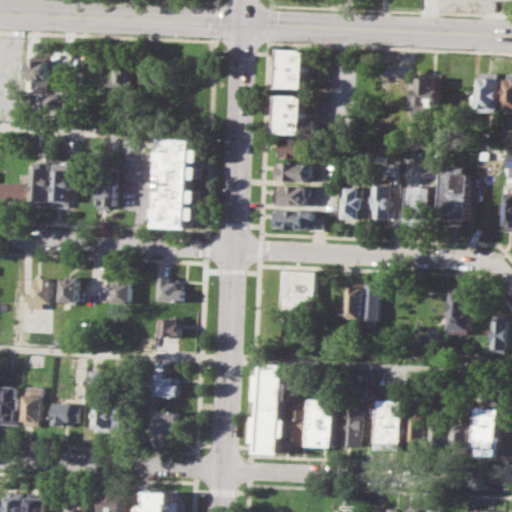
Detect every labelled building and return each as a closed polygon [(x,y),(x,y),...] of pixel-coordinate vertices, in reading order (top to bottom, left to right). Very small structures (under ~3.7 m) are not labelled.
[(283,47),(311,49),(310,87),(282,87),(283,47)] [(31,59),(50,59),(49,69),(53,69),(52,80),(31,80),(31,59)] [(120,65),(137,66),(136,94),(119,94),(119,88),(115,88),(115,76),(119,76),(120,65)] [(482,71),(501,71),(500,110),(481,110),(482,71)] [(423,75),(440,76),(440,88),(444,88),(443,113),(422,112),(422,98),(418,98),(418,87),(422,87),(423,75)] [(282,93),(309,94),(308,131),(281,131),(282,93)] [(286,138),(315,139),(314,157),(285,156),(286,138)] [(165,139),(196,141),(196,149),(202,149),(201,160),(197,160),(196,165),(201,165),(201,177),(196,177),(194,184),(170,183),(169,175),(161,175),(162,147),(165,148),(165,139)] [(36,160),(53,161),(51,204),(34,204),(36,160)] [(58,161),(73,162),(71,205),(56,204),(58,161)] [(278,161),(311,162),(310,180),(277,178),(278,161)] [(448,165),(467,166),(467,173),(471,173),(470,219),(464,218),(464,224),(446,224),(446,217),(443,217),(444,173),(448,173),(448,165)] [(2,181),(29,183),(28,200),(1,199),(2,181)] [(102,181),(119,182),(118,203),(110,203),(110,208),(102,207),(102,181)] [(161,190),(169,190),(170,183),(194,184),(194,189),(200,190),(200,201),(194,201),(194,205),(200,206),(199,219),(192,219),(192,227),(161,226),(162,215),(159,215),(161,190)] [(374,183),(392,184),(391,218),(377,218),(378,206),(373,206),(374,183)] [(278,185),(310,186),(309,205),(277,204),(278,185)] [(412,185),(437,186),(436,224),(411,223),(412,185)] [(348,186),(360,186),(360,196),(364,196),(364,208),(361,208),(360,218),(344,217),(344,195),(348,195),(348,186)] [(277,208),(317,210),(317,228),(276,227),(277,208)] [(285,269),(318,270),(317,307),(284,306),(285,269)] [(38,277),(57,278),(56,301),(49,301),(49,308),(33,307),(34,290),(37,290),(38,277)] [(162,277),(180,277),(184,281),(183,300),(162,300),(162,277)] [(64,278),(82,279),(81,301),(63,300),(64,278)] [(116,281),(134,282),(134,302),(115,301),(116,281)] [(351,282),(366,283),(365,317),(349,317),(351,282)] [(369,282),(368,318),(382,319),(384,283),(369,282)] [(454,290),(473,290),(472,300),(478,300),(478,313),(474,313),(473,329),(452,329),(454,290)] [(114,307),(126,307),(126,321),(113,321),(114,307)] [(497,313),(510,313),(508,353),(495,352),(497,313)] [(164,318),(177,318),(177,314),(185,315),(184,336),(163,335),(164,318)] [(3,355),(14,356),(14,368),(2,367),(3,355)] [(266,364),(290,365),(289,380),(293,381),(292,398),(288,398),(287,418),(291,418),(290,436),(286,435),(285,452),(261,451),(262,441),(257,441),(258,415),(263,415),(264,399),(260,399),(261,373),(265,373),(266,364)] [(91,369),(103,369),(103,383),(90,383),(91,369)] [(156,372),(169,373),(169,376),(182,377),(181,395),(155,394),(156,372)] [(3,385),(1,404),(0,404),(0,422),(21,423),(23,397),(20,393),(20,386),(3,385)] [(29,385),(46,385),(44,424),(27,423),(29,385)] [(99,388),(117,388),(115,430),(97,429),(99,388)] [(120,389),(118,430),(136,430),(138,390),(120,389)] [(315,398),(340,399),(339,444),(313,444),(315,398)] [(381,398),(406,399),(404,449),(379,448),(381,398)] [(58,401),(83,402),(82,420),(74,420),(74,425),(57,424),(58,401)] [(295,401),(293,444),(307,444),(309,402),(295,401)] [(345,405),(366,405),(365,445),(344,444),(345,405)] [(415,406),(426,406),(425,444),(409,444),(410,414),(414,415),(415,406)] [(478,406),(502,407),(500,455),(477,454),(478,406)] [(156,409),(180,410),(179,427),(174,431),(155,430),(156,409)] [(433,419),(449,419),(448,450),(432,449),(433,419)] [(455,423),(473,423),(472,453),(454,452),(455,423)] [(7,511),(8,491),(27,491),(26,511),(7,511)] [(150,511),(151,491),(176,491),(176,501),(181,501),(180,511),(150,511)] [(30,492),(29,511),(47,511),(48,492),(30,492)] [(105,511),(106,492),(127,493),(126,511),(105,511)] [(78,498),(93,498),(93,511),(70,511),(70,502),(77,502),(78,498)]
